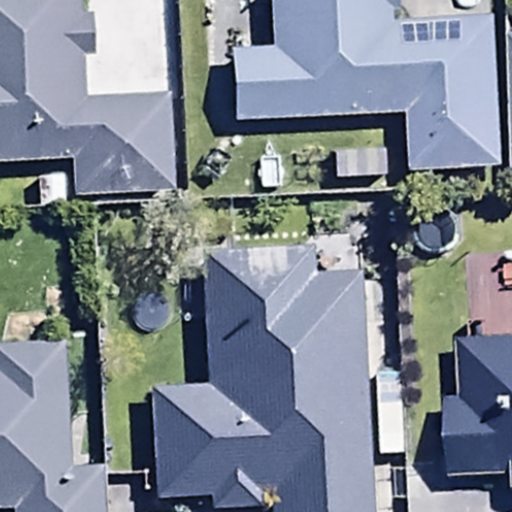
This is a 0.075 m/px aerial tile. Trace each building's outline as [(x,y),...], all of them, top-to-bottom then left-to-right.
[(0,0),(0,173),(66,170),(67,205),(173,201),(169,102),(81,105),(79,62),(89,62),(88,22),(78,22),(77,0),(0,0)] [(265,0),(266,60),(229,61),(231,130),(401,128),(401,181),(499,179),(497,28),(390,30),(389,0),(265,0)] [(269,503),(269,511),(394,511),(394,471),(365,472),(362,280),(309,281),(308,256),(199,258),(201,395),(149,395),(150,509),(208,508),(208,511),(256,511),(257,503),(269,503)] [(511,285),(489,287),(492,344),(453,345),(456,407),(444,407),(448,488),(511,485),(511,498),(511,497),(511,285)] [(0,511),(98,511),(98,475),(67,476),(63,355),(0,356),(0,511)]
